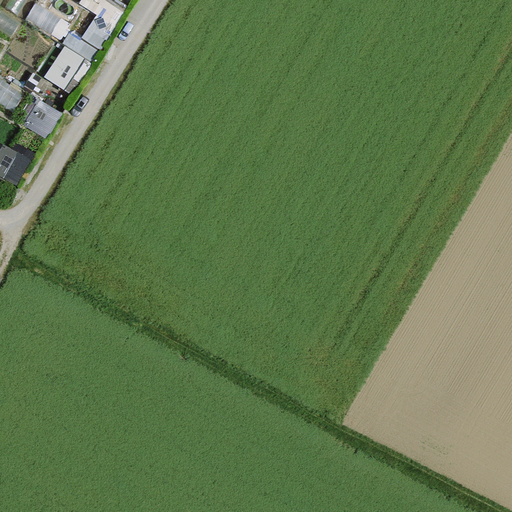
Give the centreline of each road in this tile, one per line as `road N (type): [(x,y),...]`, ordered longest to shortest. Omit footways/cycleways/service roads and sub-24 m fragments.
road 1 (track): [(489,511),(3,258)]
road 2 (track): [(16,226),(156,0)]
